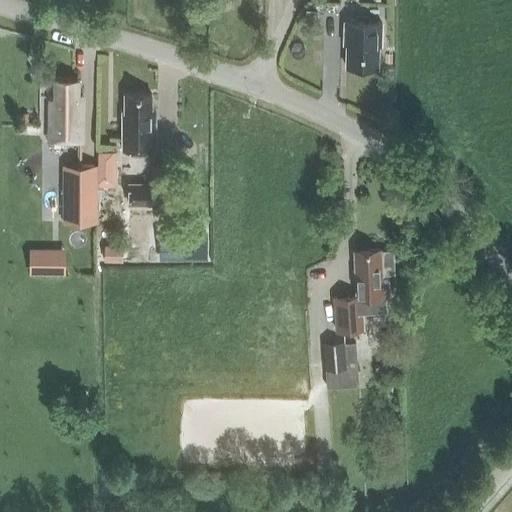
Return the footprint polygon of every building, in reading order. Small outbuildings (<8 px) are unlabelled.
[(380,45),(380,24),(343,23),(343,44),(345,44),(345,67),(376,68),(377,45),(380,45)] [(49,140),(82,141),(82,104),(77,104),(77,81),(54,81),(54,100),(49,100),(49,140)] [(121,112),(121,150),(154,150),(154,112),(150,109),(150,94),(124,94),(124,112),(121,112)] [(175,165),(152,165),(152,183),(127,183),(127,205),(152,205),(152,210),(175,210),(175,165)] [(63,185),(63,223),(95,223),(96,166),(75,166),(75,184),(63,184),(63,185)] [(65,272),(65,246),(27,245),(26,272),(65,272)] [(385,311),(385,295),(387,295),(387,273),(394,273),(393,248),(353,250),(355,295),(333,296),(334,330),(353,329),(361,329),(360,312),(385,311)] [(344,341),(321,343),(322,369),(325,369),(346,368),(344,341)] [(346,368),(325,369),(326,388),(358,386),(357,367),(346,368)]
